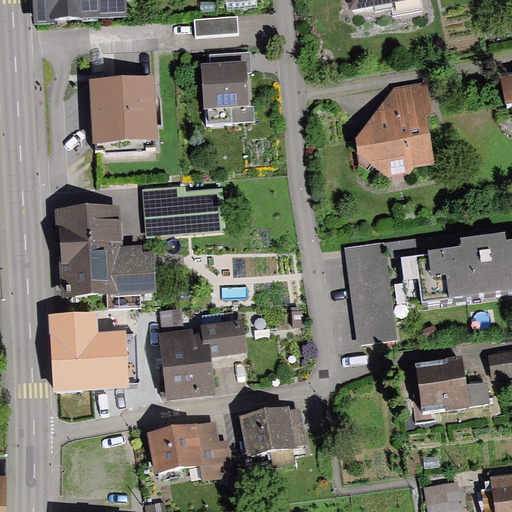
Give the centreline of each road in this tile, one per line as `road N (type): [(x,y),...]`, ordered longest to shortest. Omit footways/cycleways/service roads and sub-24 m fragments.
road 1 (secondary): [(33,511),(34,390),(11,0)]
road 2 (residential): [(283,0),(325,385)]
